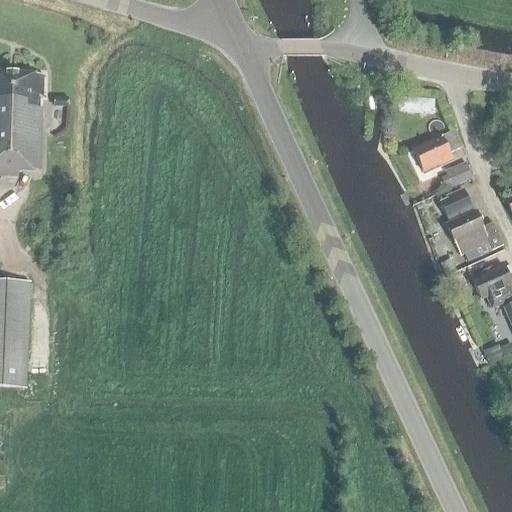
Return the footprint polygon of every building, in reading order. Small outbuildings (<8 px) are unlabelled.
[(0,176),(19,178),(19,172),(36,173),(38,110),(35,110),(35,98),(41,98),(42,75),(0,73),(0,176)] [(68,98),(56,98),(56,107),(67,108),(68,98)] [(433,104),(422,108),(427,119),(438,115),(433,104)] [(453,133),(412,151),(422,173),(437,166),(438,169),(452,163),(449,154),(461,149),(453,133)] [(465,165),(445,174),(447,179),(441,181),(445,191),(471,180),(465,165)] [(438,204),(447,223),(472,212),(462,191),(445,198),(446,201),(438,204)] [(492,225),(480,230),(473,216),(446,228),(459,257),(486,245),(489,252),(501,246),(492,225)] [(484,260),(475,264),(478,271),(487,267),(484,260)] [(484,279),(470,285),(479,304),(487,301),(491,311),(510,303),(511,307),(502,311),(511,332),(511,285),(511,286),(504,270),(491,276),(489,271),(481,274),(484,279)] [(0,388),(25,390),(29,284),(0,282),(0,388)] [(488,366),(502,359),(497,348),(483,354),(488,366)]
